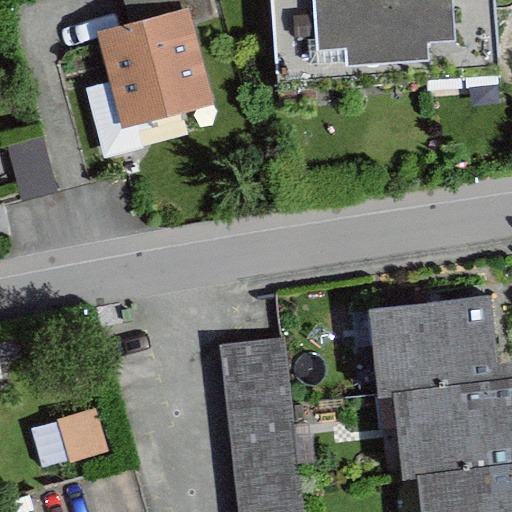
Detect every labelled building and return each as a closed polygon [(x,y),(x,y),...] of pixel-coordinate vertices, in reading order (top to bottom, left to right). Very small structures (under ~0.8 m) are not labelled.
[(203,0),(125,0),(135,34),(185,20),(187,27),(210,21),(203,0)] [(274,0),(281,80),(495,71),(489,0),(274,0)] [(185,20),(135,34),(101,44),(127,132),(211,107),(187,27),(185,20)] [(487,313),(373,323),(379,396),(400,394),(493,386),(487,313)] [(227,358),(230,386),(282,381),(280,353),(227,358)] [(230,386),(233,416),(285,410),(282,381),(230,386)] [(511,384),(493,386),(400,394),(407,475),(428,471),(511,466),(511,384)] [(285,410),(233,416),(235,441),(288,436),(285,410)] [(288,436),(235,441),(238,465),(290,460),(288,436)] [(290,460),(238,465),(240,490),(293,485),(290,460)] [(511,511),(511,466),(428,471),(430,511),(511,511)] [(295,511),(293,485),(240,490),(242,511),(295,511)]
